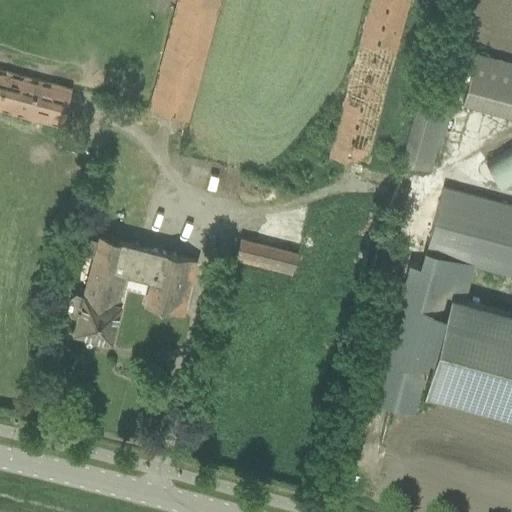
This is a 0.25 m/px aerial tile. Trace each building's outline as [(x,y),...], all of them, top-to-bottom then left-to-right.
[(176,0),(148,109),(190,120),(221,0),(176,0)] [(370,0),(329,157),(366,167),(409,0),(370,0)] [(511,60),(477,51),(463,102),(511,115),(511,60)] [(0,66),(0,109),(62,126),(73,86),(0,66)] [(430,170),(436,148),(440,149),(455,89),(422,81),(401,163),(430,170)] [(511,147),(493,159),(509,184),(511,182),(511,147)] [(511,205),(445,188),(436,219),(432,234),(428,250),(511,273),(511,205)] [(79,314),(74,332),(111,341),(119,305),(118,305),(121,292),(123,292),(128,273),(152,279),(145,304),(184,314),(197,260),(99,235),(97,242),(89,240),(85,254),(94,256),(84,296),(76,294),(71,296),(68,307),(71,312),(79,314)] [(237,259),(298,274),(303,250),(243,235),(237,259)] [(511,313),(452,297),(452,295),(451,295),(424,392),(425,392),(426,391),(511,415),(511,313)]
